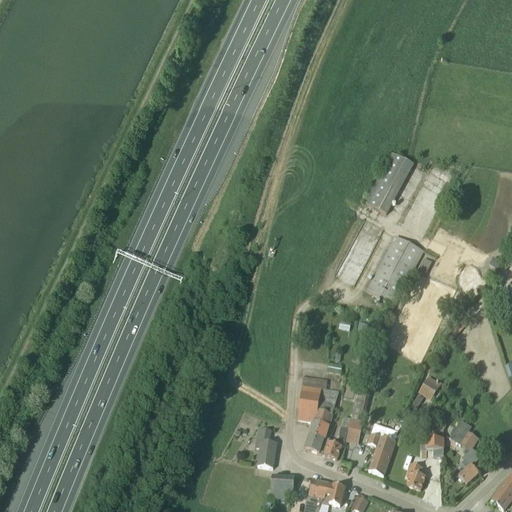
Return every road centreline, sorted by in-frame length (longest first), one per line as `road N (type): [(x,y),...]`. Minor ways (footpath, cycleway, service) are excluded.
road 1 (motorway): [(58,511),(145,302),(287,0)]
road 2 (motorway): [(255,0),(27,511)]
road 3 (residential): [(418,511),(304,464),(290,450),(297,315),(313,300)]
